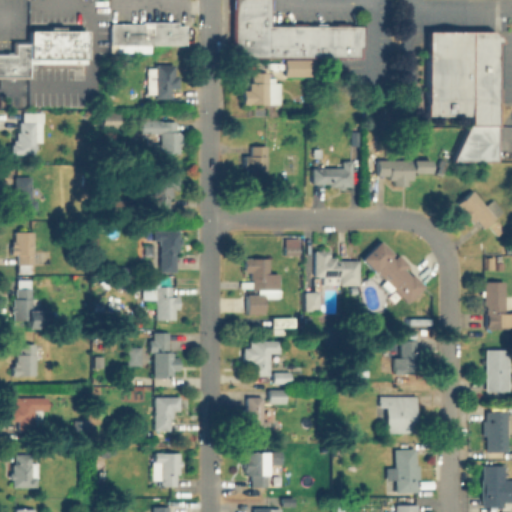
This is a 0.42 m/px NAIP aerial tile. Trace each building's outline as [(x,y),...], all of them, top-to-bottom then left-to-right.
[(362,24),(362,47),(359,47),(359,56),(236,57),(236,45),(233,45),(232,0),(268,0),(268,24),(362,24)] [(176,22),(176,25),(185,25),(185,44),(152,43),(151,53),(116,53),(116,44),(110,44),(110,23),(141,23),(141,21),(176,22)] [(29,59),(29,30),(85,30),(85,59),(29,59)] [(498,41),(498,163),(456,163),(456,150),(469,126),(469,116),(426,116),(426,32),(490,32),(498,41)] [(29,42),(29,59),(29,78),(0,78),(0,54),(13,54),(14,42),(29,42)] [(314,61),(314,75),(284,75),(284,61),(314,61)] [(171,88),(171,98),(155,98),(155,93),(147,93),(146,67),(155,67),(155,64),(174,64),(174,75),(178,75),(178,87),(171,88)] [(268,72),(268,104),(243,104),(243,90),(248,90),(248,82),(252,82),(252,72),(268,72)] [(43,111),(43,141),(34,141),(34,154),(10,154),(10,144),(13,144),(13,139),(16,140),(16,131),(18,131),(19,122),(22,121),(22,111),(43,111)] [(119,128),(102,129),(101,114),(118,113),(119,128)] [(176,121),(176,130),(179,130),(179,139),(181,139),(181,145),(178,145),(178,153),(153,153),(153,144),(159,144),(160,133),(140,133),(141,121),(176,121)] [(266,145),(265,179),(247,179),(247,167),(243,167),(243,155),(250,155),(250,145),(266,145)] [(350,160),(351,185),(328,185),(328,182),(312,182),(312,167),(341,167),(341,160),(350,160)] [(425,161),(425,173),(411,173),(411,179),(390,179),(390,176),(375,176),(375,160),(425,161)] [(171,189),(172,197),(168,197),(168,215),(153,216),(153,205),(147,206),(147,195),(153,195),(153,175),(178,175),(178,189),(171,189)] [(29,178),(29,187),(31,187),(31,199),(35,199),(35,209),(12,209),(12,187),(15,187),(15,178),(29,178)] [(471,189),(485,205),(492,199),(502,210),(482,227),(476,219),(473,221),(469,217),(467,220),(460,211),(461,209),(456,203),(471,189)] [(126,201),(126,216),(113,216),(113,201),(126,201)] [(178,230),(178,237),(181,237),(181,244),(178,243),(178,252),(175,252),(175,271),(159,271),(159,269),(153,268),(153,230),(178,230)] [(32,231),(33,273),(17,273),(17,254),(10,254),(10,241),(14,241),(14,231),(32,231)] [(298,238),(298,255),(283,255),(283,238),(298,238)] [(394,257),(395,258),(398,254),(410,265),(406,269),(423,286),(407,303),(360,257),(377,240),(394,257)] [(358,260),(358,284),(322,284),(322,276),(313,276),(314,250),(328,250),(328,257),(336,257),(335,259),(358,260)] [(277,272),(277,297),(263,297),(262,313),(245,313),(245,294),(258,294),(258,290),(252,290),(252,280),(249,280),(249,272),(243,272),(243,258),(268,258),(268,272),(277,272)] [(503,280),(504,311),(508,311),(508,339),(501,339),(501,328),(485,328),(484,304),(482,304),(481,281),(503,280)] [(48,309),(48,329),(23,329),(23,320),(13,319),(14,281),(30,281),(30,309),(48,309)] [(174,308),(174,319),(155,319),(155,300),(148,300),(148,285),(170,285),(170,295),(177,295),(177,308),(174,308)] [(318,291),(318,309),(305,309),(305,291),(318,291)] [(294,317),(294,328),(271,328),(271,317),(294,317)] [(168,332),(168,351),(172,351),(172,356),(178,356),(178,370),(172,370),(172,377),(152,377),(152,352),(148,351),(148,339),(152,339),(152,332),(168,332)] [(414,338),(415,346),(418,345),(419,373),(392,373),(392,348),(399,348),(400,338),(414,338)] [(278,340),(278,352),(268,352),(268,374),(252,374),(252,361),(243,361),(243,347),(249,347),(249,340),(278,340)] [(34,374),(11,375),(10,366),(13,366),(13,361),(15,361),(15,354),(19,354),(18,344),(34,343),(34,374)] [(140,346),(140,365),(126,365),(126,346),(140,346)] [(508,348),(508,392),(485,392),(485,348),(508,348)] [(102,365),(94,365),(94,356),(101,356),(102,365)] [(289,369),(289,382),(271,382),(271,369),(289,369)] [(284,388),(284,404),(266,404),(266,388),(284,388)] [(46,389),(46,409),(33,410),(33,416),(40,416),(40,430),(17,430),(17,420),(10,420),(9,408),(15,408),(15,397),(28,396),(28,390),(46,389)] [(415,395),(415,431),(385,432),(385,406),(378,406),(378,395),(415,395)] [(178,396),(178,410),(172,410),(172,418),(169,418),(169,429),(153,429),(153,396),(178,396)] [(261,396),(260,420),(268,421),(268,430),(242,429),(242,422),(240,423),(240,416),(242,416),(242,408),(245,408),(245,396),(261,396)] [(506,408),(506,452),(485,452),(485,435),(482,435),(482,420),(484,420),(484,409),(506,408)] [(80,428),(72,428),(72,413),(80,413),(80,428)] [(414,447),(415,463),(418,463),(419,478),(416,478),(416,491),(395,492),(394,479),(388,480),(387,467),(394,467),(393,448),(414,447)] [(265,451),(265,486),(250,487),(250,474),(245,474),(245,471),(243,471),(243,458),(246,458),(245,452),(265,451)] [(178,452),(178,460),(181,460),(181,465),(178,465),(178,474),(175,474),(175,485),(160,485),(159,479),(151,479),(151,461),(153,461),(153,452),(178,452)] [(30,454),(30,462),(37,462),(38,477),(36,477),(36,486),(13,487),(12,478),(9,478),(9,472),(12,472),(12,464),(15,464),(15,454),(30,454)] [(511,478),(511,502),(503,502),(502,511),(485,511),(485,504),(481,504),(481,463),(503,463),(503,478),(511,478)] [(280,506),(280,497),(293,497),(293,506),(280,506)] [(395,511),(395,503),(416,503),(416,511),(395,511)]
